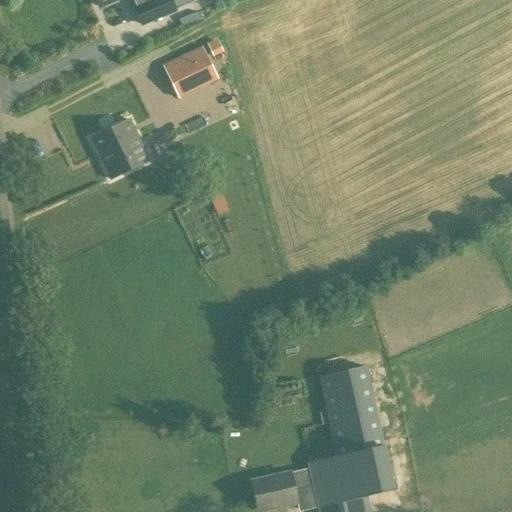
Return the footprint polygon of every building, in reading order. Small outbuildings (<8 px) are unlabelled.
[(170,0),(97,0),(100,7),(115,0),(132,0),(143,24),(175,10),(170,0)] [(214,39),(203,43),(209,56),(219,52),(214,39)] [(199,47),(158,62),(170,97),(212,82),(199,47)] [(128,121),(90,140),(109,181),(148,162),(128,121)] [(214,216),(226,211),(215,187),(204,192),(214,216)] [(288,473),(289,475),(251,483),(257,511),(261,511),(296,504),(297,511),(299,511),(316,508),(317,511),(369,511),(366,500),(393,494),(366,367),(317,378),(334,457),(306,464),(307,469),(288,473)]
